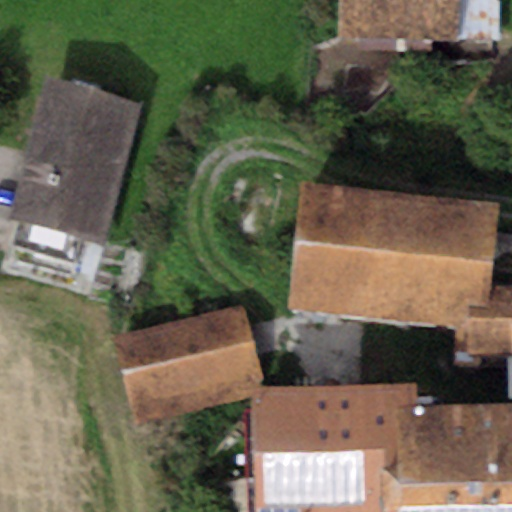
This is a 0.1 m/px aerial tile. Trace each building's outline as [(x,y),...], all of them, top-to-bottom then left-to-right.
[(341,0),(339,47),(451,46),(499,41),(501,0),(341,0)] [(137,105),(47,81),(8,219),(14,221),(8,244),(68,260),(76,232),(100,239),(137,105)] [(501,200),(303,181),(291,306),(452,321),(460,322),(461,303),(491,305),(492,287),(501,200)] [(511,287),(492,287),(491,305),(461,303),(460,322),(452,321),(453,366),(479,368),(477,354),(511,355),(511,287)] [(233,308),(108,339),(129,419),(254,387),(233,308)] [(419,383),(261,386),(263,511),(511,511),(511,407),(419,409),(419,383)]
